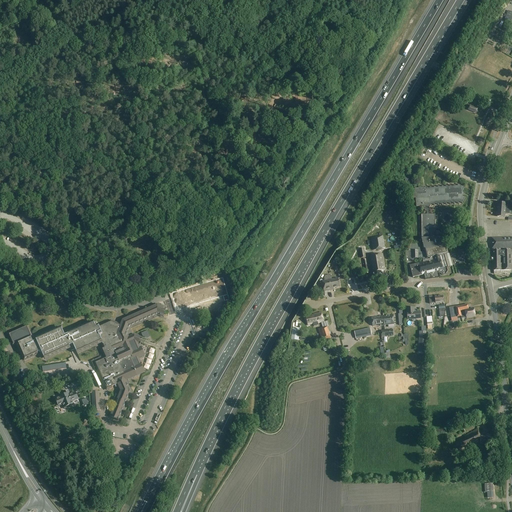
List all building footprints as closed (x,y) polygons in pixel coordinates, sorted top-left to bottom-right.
[(511,23),(511,19),(511,12),(507,11),(503,20),(511,23)] [(464,188),(457,184),(456,186),(453,185),(453,187),(449,185),(449,187),(445,185),(445,187),(441,186),(441,188),(438,186),(437,188),(434,186),(433,188),(430,187),(429,189),(426,187),(425,188),(425,189),(424,189),(424,188),(415,189),(412,190),(412,199),(415,198),(416,207),(421,206),(421,209),(426,211),(427,214),(420,214),(420,216),(421,216),(421,220),(420,220),(420,224),(421,224),(421,229),(420,229),(420,232),(421,232),(421,237),(420,237),(420,239),(421,239),(424,249),(425,252),(421,253),(420,243),(408,244),(408,251),(405,251),(405,259),(410,259),(412,259),(422,258),(423,262),(413,265),(413,264),(411,264),(411,265),(409,266),(413,278),(424,275),(425,280),(440,278),(439,274),(440,274),(440,273),(442,275),(446,274),(447,272),(446,268),(447,267),(444,255),(448,254),(445,244),(444,244),(443,241),(444,241),(443,238),(436,239),(436,236),(435,236),(435,232),(436,232),(436,228),(435,228),(435,224),(436,224),(436,220),(435,220),(435,215),(435,213),(429,213),(429,209),(431,204),(434,206),(435,204),(438,205),(439,204),(442,205),(443,203),(446,205),(447,203),(450,205),(451,203),(454,204),(455,202),(458,204),(459,202),(462,204),(465,198),(462,197),(464,193),(462,192),(464,188)] [(373,251),(385,248),(383,236),(371,238),(373,251)] [(511,237),(492,238),(492,251),(492,257),(490,258),(490,260),(492,261),(492,270),(493,271),(494,271),(494,274),(511,273),(511,270),(511,267),(511,255),(511,254),(511,237)] [(382,278),(381,271),(385,270),(382,254),(368,256),(371,272),(372,272),(373,279),(382,278)] [(511,273),(494,274),(494,275),(494,276),(496,279),(497,279),(498,280),(499,280),(500,281),(502,281),(504,281),(506,281),(510,280),(511,279),(511,267),(511,270),(511,273)] [(325,291),(332,290),(332,288),(340,286),(338,278),(323,281),(325,291)] [(169,291),(176,313),(223,299),(224,303),(229,302),(222,280),(179,293),(177,289),(169,291)] [(443,302),(443,296),(434,297),(432,297),(432,296),(428,296),(429,305),(435,304),(435,303),(443,302)] [(23,359),(41,351),(44,358),(69,347),(69,346),(73,344),(76,352),(101,341),(104,348),(102,349),(106,358),(102,360),(101,357),(95,360),(96,363),(95,363),(107,389),(117,384),(120,391),(118,396),(116,395),(112,403),(115,404),(110,417),(119,420),(131,391),(126,380),(137,375),(145,372),(139,358),(145,355),(141,347),(140,347),(137,342),(138,342),(139,340),(140,337),(135,335),(134,335),(128,337),(127,334),(130,327),(157,315),(163,317),(166,308),(157,305),(122,320),(120,325),(113,322),(111,321),(99,326),(98,325),(95,326),(94,323),(64,336),(61,329),(36,340),(36,341),(33,342),(26,326),(9,334),(13,344),(16,342),(23,359)] [(468,310),(467,305),(449,309),(451,318),(461,316),(461,318),(467,317),(467,318),(475,316),(474,309),(468,310)] [(414,310),(414,308),(407,308),(407,319),(411,319),(411,320),(413,322),(415,321),(416,320),(416,319),(420,319),(420,312),(416,312),(416,311),(415,310),(414,310)] [(318,325),(318,324),(324,321),(321,312),(313,314),(313,316),(306,319),(308,325),(313,324),(314,327),(318,325)] [(384,319),(384,326),(386,326),(386,325),(395,324),(394,315),(383,316),(384,319)] [(381,326),(384,326),(384,319),(383,316),(382,316),(382,318),(373,319),(373,326),(381,325),(381,326)] [(322,340),(330,338),(327,327),(318,329),(322,340)] [(355,337),(358,336),(359,338),(365,336),(364,333),(371,332),(370,328),(354,332),(355,337)] [(316,330),(309,331),(312,342),(318,340),(316,330)] [(139,358),(145,372),(152,370),(156,359),(155,348),(138,342),(137,342),(140,347),(141,347),(145,355),(139,358)] [(90,403),(99,402),(98,389),(90,390),(90,403)] [(58,407),(63,405),(64,408),(69,406),(69,407),(74,405),(72,401),(78,399),(75,392),(69,395),(68,392),(64,393),(64,395),(55,399),(58,407)] [(481,437),(478,430),(465,437),(465,438),(455,444),(460,453),(480,442),(481,446),(491,444),(490,436),(481,437)]
